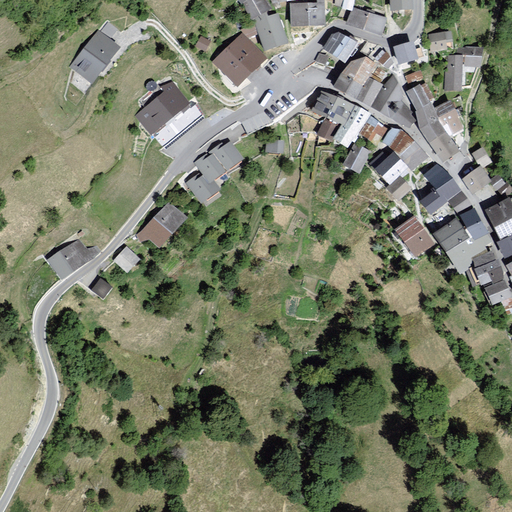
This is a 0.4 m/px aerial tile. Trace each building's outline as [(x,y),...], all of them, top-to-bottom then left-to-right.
[(246,0),(244,1),(253,17),(270,8),(264,0),(246,0)] [(402,8),(401,0),(390,0),(391,8),(402,8)] [(291,3),(292,25),(321,24),(320,1),(291,3)] [(355,7),(350,22),(380,32),(385,17),(355,7)] [(276,12),(255,19),(265,49),(286,42),(276,12)] [(74,65),(91,79),(118,44),(101,30),(74,65)] [(448,31),(430,35),(433,48),(451,44),(448,31)] [(331,32),(323,48),(343,58),(351,43),(331,32)] [(197,45),(207,50),(212,40),(202,35),(197,45)] [(215,61),(239,83),(263,57),(239,35),(215,61)] [(364,41),(360,49),(373,56),(377,48),(364,41)] [(397,47),(402,62),(415,59),(411,43),(397,47)] [(481,47),(458,48),(458,56),(462,56),(462,63),(477,64),(481,47)] [(385,52),(378,58),(386,66),(392,60),(385,52)] [(336,83),(357,96),(369,75),(376,62),(365,56),(351,60),(341,71),(336,83)] [(458,56),(449,56),(448,87),(461,87),(462,63),(462,56),(458,56)] [(418,71),(407,75),(409,82),(420,78),(418,71)] [(357,96),(389,113),(392,106),(400,99),(402,97),(398,82),(393,75),(383,84),(369,75),(357,96)] [(136,109),(152,130),(184,105),(168,84),(136,109)] [(408,90),(416,108),(430,102),(420,84),(408,90)] [(346,120),(355,105),(321,91),(314,107),(346,120)] [(389,113),(409,124),(412,120),(400,99),(392,106),(389,113)] [(450,99),(433,109),(436,116),(450,137),(466,127),(450,99)] [(423,124),(436,116),(433,109),(430,102),(416,108),(423,124)] [(360,129),(370,115),(355,105),(346,120),(335,135),(349,144),(360,129)] [(376,140),(386,127),(370,115),(360,129),(376,140)] [(423,124),(444,158),(457,149),(450,137),(436,116),(423,124)] [(330,138),(336,127),(324,121),(318,132),(330,138)] [(400,152),(416,141),(393,127),(384,138),(400,152)] [(267,140),(267,151),(281,152),(281,140),(267,140)] [(400,152),(411,168),(427,157),(416,141),(400,152)] [(240,160),(227,142),(213,152),(226,170),(240,160)] [(369,153),(354,145),(345,163),(360,171),(369,153)] [(472,154),(480,166),(490,159),(482,147),(472,154)] [(214,178),(226,170),(213,152),(198,163),(204,171),(211,181),(214,178)] [(392,182),(399,175),(405,170),(391,154),(377,166),(392,182)] [(449,200),(461,192),(451,177),(436,165),(425,174),(438,187),(422,198),(432,211),(449,200)] [(465,176),(475,191),(490,181),(480,166),(465,176)] [(219,186),(214,178),(211,181),(204,171),(189,181),(202,199),(219,186)] [(388,186),(398,196),(409,185),(399,175),(392,182),(388,186)] [(498,188),(505,182),(500,176),(493,183),(498,188)] [(505,182),(498,188),(504,195),(511,188),(505,182)] [(460,213),(473,208),(461,192),(449,200),(460,213)] [(489,207),(502,235),(511,229),(511,202),(509,197),(489,207)] [(183,218),(167,204),(142,233),(158,247),(183,218)] [(462,216),(473,236),(486,231),(473,208),(460,213),(462,216)] [(414,253),(433,241),(417,216),(398,228),(414,253)] [(461,268),(495,251),(486,231),(473,236),(462,216),(436,231),(461,268)] [(511,235),(500,240),(506,254),(511,251),(511,235)] [(51,258),(61,274),(98,252),(95,247),(85,249),(80,241),(51,258)] [(116,260),(127,269),(137,258),(126,249),(116,260)] [(510,295),(497,258),(476,266),(489,303),(510,295)] [(103,299),(112,287),(100,279),(91,291),(103,299)]
